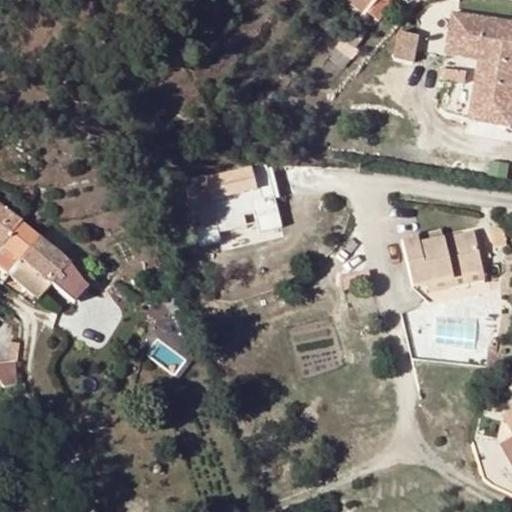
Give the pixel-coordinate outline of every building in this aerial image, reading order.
[(395,0),(344,0),(363,15),(364,14),(377,23),(395,0)] [(511,25),(451,16),(448,36),(462,39),(459,59),(477,62),(468,122),(509,128),(511,111),(511,25)] [(364,36),(354,28),(343,42),(353,49),(364,36)] [(462,39),(448,36),(445,57),(459,59),(462,39)] [(200,231),(215,227),(217,234),(244,227),(242,216),(253,214),(256,230),(279,224),(273,197),(262,199),(261,192),(271,190),(266,165),(206,179),(208,187),(187,192),(191,211),(195,210),(200,231)] [(272,195),(271,190),(261,192),(262,199),(273,197),(272,195)] [(0,248),(18,224),(0,209),(0,248)] [(18,261),(36,239),(18,224),(0,248),(0,271),(7,276),(18,261)] [(246,236),(244,227),(217,234),(218,242),(246,236)] [(502,244),(499,229),(488,230),(492,246),(502,244)] [(416,237),(419,246),(442,241),(440,232),(416,237)] [(409,288),(426,284),(481,273),(472,234),(442,241),(419,246),(416,237),(399,241),(409,288)] [(18,261),(51,286),(68,265),(36,239),(18,261)] [(38,301),(51,286),(18,261),(7,276),(38,301)] [(483,282),(481,273),(426,284),(427,294),(483,282)] [(180,309),(173,297),(167,300),(173,312),(180,309)] [(494,353),(496,339),(491,336),(484,348),(494,353)] [(17,364),(18,351),(18,349),(19,345),(11,344),(9,362),(16,362),(16,364),(17,364)] [(0,385),(3,389),(17,385),(17,371),(16,371),(16,364),(16,362),(9,362),(0,363),(0,385)] [(511,437),(498,445),(511,471),(511,437)]
